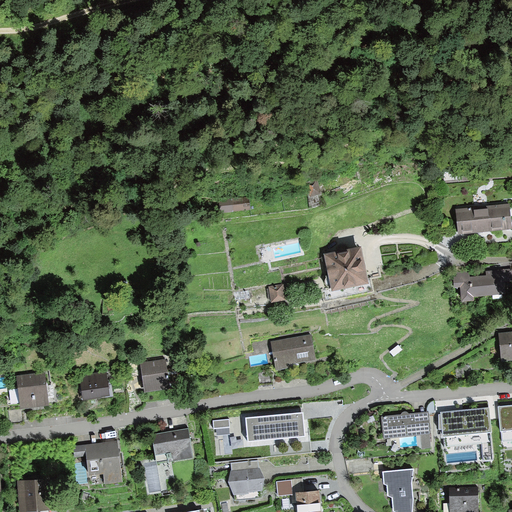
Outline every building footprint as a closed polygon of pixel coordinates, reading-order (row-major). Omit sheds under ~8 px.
[(453,209),(456,231),(511,224),(508,202),(453,209)] [(323,253),(329,290),(366,283),(359,247),(323,253)] [(485,270),(486,276),(469,278),(468,270),(452,272),(453,286),(460,285),(461,297),(504,292),(503,281),(511,280),(511,268),(485,270)] [(282,284),(267,286),(269,301),(284,299),(282,284)] [(511,332),(496,334),(499,356),(511,354),(511,332)] [(311,334),(269,341),(273,367),(315,359),(311,334)] [(136,363),(141,391),(168,387),(163,358),(136,363)] [(72,375),(76,401),(110,396),(106,369),(72,375)] [(20,409),(46,404),(41,371),(14,376),(20,409)] [(511,407),(499,408),(502,432),(511,430),(511,407)] [(488,410),(442,414),(445,437),(491,433),(488,410)] [(428,414),(383,418),(385,438),(429,434),(428,414)] [(247,421),(249,442),(304,437),(302,416),(247,421)] [(232,419),(216,421),(217,429),(233,426),(232,419)] [(192,459),(188,431),(153,436),(156,455),(173,453),(174,462),(192,459)] [(84,476),(99,474),(100,485),(122,483),(117,440),(80,444),(84,476)] [(495,448),(485,448),(486,464),(496,463),(495,448)] [(413,511),(412,469),(380,470),(380,487),(386,486),(386,497),(393,497),(393,511),(413,511)] [(259,471),(232,473),(234,495),(262,492),(259,471)] [(17,478),(17,511),(45,511),(45,478),(17,478)] [(318,489),(295,491),(296,511),(313,511),(320,511),(318,489)] [(449,495),(449,511),(477,511),(478,495),(449,495)]
